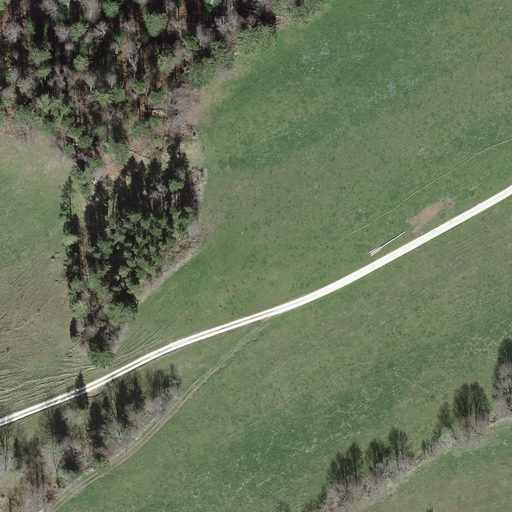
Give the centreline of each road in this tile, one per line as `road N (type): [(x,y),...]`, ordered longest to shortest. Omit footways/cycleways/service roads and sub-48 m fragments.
road 1 (track): [(511,192),(291,307),(174,346),(0,427)]
road 2 (track): [(271,314),(84,474)]
